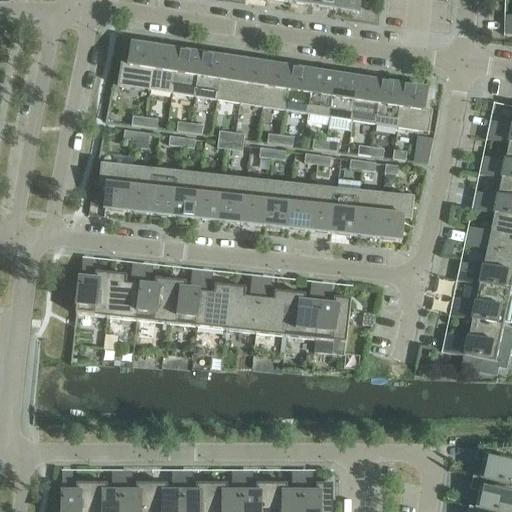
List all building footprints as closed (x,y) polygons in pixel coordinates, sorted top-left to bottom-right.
[(317,9),(335,11),(336,0),(313,0),(312,8),(313,8),(314,4),(318,4),(317,9)] [(336,0),(335,11),(336,12),(337,7),(341,8),(340,12),(358,15),(360,0),(336,0)] [(511,21),(506,21),(505,35),(503,35),(503,37),(511,36),(511,21)] [(118,87),(150,92),(156,50),(155,50),(154,55),(150,54),(151,50),(133,47),(129,69),(122,68),(121,67),(118,87)] [(150,92),(172,96),(179,54),(178,54),(177,58),(173,58),(173,53),(156,50),(150,92)] [(172,96),(195,99),(201,57),(200,57),(199,62),(195,61),(196,56),(179,54),(172,96)] [(195,99),(217,103),(224,61),(223,61),(222,65),(218,65),(219,60),(201,57),(195,99)] [(217,103),(240,106),(246,64),(245,64),(245,69),(240,68),(241,64),(224,61),(217,103)] [(240,106),(262,110),(269,68),(268,68),(267,72),(263,72),(264,67),(246,64),(240,106)] [(262,110),(285,113),(291,71),(290,71),(290,76),(285,75),(286,70),(269,68),(262,110)] [(285,113),(307,117),(314,75),(313,75),(312,79),(308,79),(309,74),(291,71),(285,113)] [(306,125),(328,128),(329,128),(336,78),(335,78),(335,83),(331,82),(331,77),(314,75),(307,117),(306,125)] [(350,134),(352,123),(359,82),(358,82),(357,86),(353,86),(354,81),(336,78),(329,128),(328,128),(328,130),(350,134)] [(352,123),(375,127),(381,85),(380,85),(380,90),(376,89),(376,84),(359,82),(352,123)] [(375,127),(397,131),(404,89),(403,89),(402,93),(398,92),(399,88),(381,85),(375,127)] [(404,89),(397,131),(429,135),(432,115),(431,115),(430,116),(424,115),(427,92),(425,92),(425,97),(421,96),(421,91),(404,89)] [(131,127),(144,129),(145,120),(133,119),(131,127)] [(145,120),(144,129),(157,131),(158,122),(145,120)] [(177,133),(189,135),(191,126),(178,125),(177,133)] [(191,126),(189,135),(202,137),(203,128),(191,126)] [(486,141),(509,146),(509,145),(511,146),(511,128),(509,130),(491,126),(488,140),(486,140),(486,141)] [(123,142),(136,143),(137,135),(124,133),(123,142)] [(219,133),(218,142),(231,144),(232,135),(219,133)] [(137,135),(136,143),(148,145),(149,136),(137,135)] [(232,135),(231,144),(243,145),(244,137),(232,135)] [(267,145),(280,147),(281,138),(268,137),(267,145)] [(430,164),(433,138),(418,137),(416,163),(430,164)] [(281,138),(280,147),(292,149),(293,140),(281,138)] [(169,148),(181,149),(182,140),(170,139),(169,148)] [(182,140),(181,149),(194,151),(195,142),(182,140)] [(217,150),(229,152),(231,144),(218,142),(217,150)] [(312,151),(325,153),(326,144),(313,142),(312,151)] [(231,144),(229,152),(242,154),(243,145),(231,144)] [(326,144),(325,153),(337,154),(338,146),(326,144)] [(478,177),(502,182),(502,181),(511,183),(511,146),(509,145),(509,146),(506,163),(502,166),(483,162),(481,176),(479,175),(478,177)] [(357,157),(370,159),(372,150),(359,148),(357,157)] [(372,150),(370,159),(382,160),(384,152),(372,150)] [(259,159),(271,161),(272,152),(260,151),(259,159)] [(272,152),(271,161),(284,163),(285,154),(272,152)] [(393,162),(405,163),(406,155),(394,153),(393,162)] [(304,165),(317,167),(318,158),(305,157),(304,165)] [(318,158),(317,167),(329,169),(330,160),(318,158)] [(349,171),(362,173),(363,164),(350,162),(349,171)] [(363,164),(362,173),(374,174),(375,166),(363,164)] [(384,176),(397,177),(398,169),(385,167),(384,176)] [(111,212),(128,214),(133,172),(101,168),(99,188),(100,188),(107,189),(105,211),(106,212),(107,207),(111,207),(111,212)] [(133,214),(151,216),(155,174),(133,172),(128,214),(129,214),(130,209),(134,210),(133,214)] [(156,217),(174,219),(178,177),(155,174),(151,216),(152,216),(152,212),(156,212),(156,217)] [(179,219),(196,221),(201,179),(178,177),(174,219),(175,214),(179,215),(179,219)] [(385,177),(383,186),(390,187),(394,184),(395,178),(385,177)] [(201,222),(219,223),(223,181),(201,179),(196,221),(197,221),(198,217),(202,217),(201,222)] [(224,224),(242,226),(246,184),(223,181),(219,223),(220,224),(220,219),(224,219),(224,224)] [(471,212),(494,217),(495,216),(511,219),(511,183),(502,181),(502,182),(498,199),(494,201),(476,197),(473,211),(471,211),(471,212)] [(247,226),(264,228),(269,186),(246,184),(242,226),(243,221),(247,222),(247,226)] [(269,229),(287,231),(291,189),(269,186),(264,228),(265,228),(266,224),(270,224),(269,229)] [(292,231),(310,233),(314,191),(291,189),(287,231),(288,231),(288,226),(292,227),(292,231)] [(315,234),(332,236),(337,193),(314,191),(310,233),(311,233),(311,229),(315,229),(315,234)] [(337,236),(355,238),(359,196),(337,193),(332,236),(333,236),(334,231),(338,231),(337,236)] [(360,239),(378,240),(382,198),(359,196),(355,238),(356,238),(356,233),(360,234),(360,239)] [(382,198),(378,240),(379,236),(383,236),(383,241),(401,243),(403,221),(410,221),(410,222),(412,222),(414,202),(382,198)] [(463,248),(487,253),(487,252),(511,256),(511,219),(495,216),(494,217),(491,234),(487,237),(469,233),(466,246),(464,246),(463,248)] [(456,283),(480,288),(480,287),(510,294),(511,286),(511,256),(487,252),(487,253),(483,269),(479,272),(461,268),(458,282),(456,281),(456,283)] [(76,317),(107,320),(111,277),(96,275),(95,283),(80,282),(76,317)] [(107,320),(137,323),(140,288),(126,287),(127,278),(111,277),(107,320)] [(137,323),(166,326),(171,283),(156,281),(155,290),(140,288),(137,323)] [(166,326),(196,329),(200,295),(185,293),(186,285),(171,283),(166,326)] [(449,319),(472,323),(511,331),(511,328),(511,326),(504,325),(510,294),(480,287),(480,288),(476,305),(472,307),(454,304),(451,317),(449,317),(449,319)] [(196,329),(226,333),(231,289),(215,288),(214,296),(200,295),(196,329)] [(226,333),(256,336),(260,301),(245,299),(246,291),(231,289),(226,333)] [(256,336),(286,339),(290,296),(275,294),(274,302),(260,301),(256,336)] [(286,339),(315,342),(319,307),(305,306),(306,297),(290,296),(286,339)] [(319,307),(315,342),(314,354),(332,356),(333,344),(346,345),(351,302),(334,301),(333,309),(319,307)] [(472,323),(469,340),(465,343),(446,339),(444,353),(442,352),(441,354),(476,361),(474,370),(494,374),(502,333),(511,335),(511,331),(472,323)] [(473,478),(473,479),(511,488),(511,448),(478,448),(475,462),(484,464),(480,480),(473,478)] [(469,508),(469,509),(483,511),(511,511),(511,488),(473,479),(470,492),(479,494),(475,509),(469,508)] [(91,511),(92,486),(76,486),(76,495),(61,495),(61,511),(91,511)] [(121,511),(122,495),(107,495),(107,487),(92,486),(91,511),(121,511)] [(151,511),(152,487),(136,487),(136,495),(122,495),(121,511),(151,511)] [(181,511),(182,495),(167,495),(167,487),(152,487),(151,511),(181,511)] [(211,511),(212,487),(196,487),(196,495),(182,495),(181,511),(211,511)] [(241,511),(242,495),(227,495),(227,487),(212,487),(211,511),(241,511)] [(271,511),(272,487),(256,487),(256,495),(242,495),(241,511),(271,511)] [(301,511),(302,495),(287,495),(287,487),(272,487),(271,511),(301,511)] [(302,495),(301,511),(332,511),(333,487),(316,487),(316,495),(302,495)]
